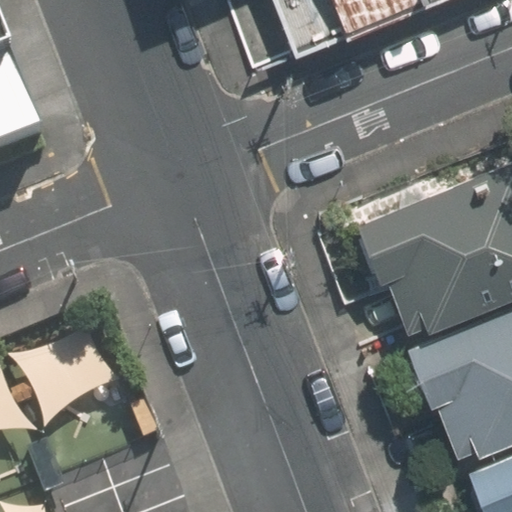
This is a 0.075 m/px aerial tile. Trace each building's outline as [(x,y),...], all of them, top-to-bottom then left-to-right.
[(415,0),(279,0),(297,45),(415,0)] [(0,136),(20,128),(0,78),(0,136)] [(511,161),(364,213),(382,266),(396,261),(417,322),(511,289),(511,161)] [(511,304),(417,343),(438,394),(448,390),(471,447),(511,429),(511,304)] [(511,454),(476,468),(492,511),(509,511),(511,511),(511,454)]
